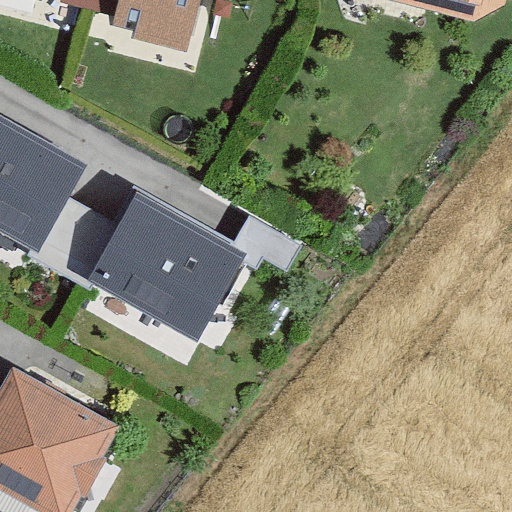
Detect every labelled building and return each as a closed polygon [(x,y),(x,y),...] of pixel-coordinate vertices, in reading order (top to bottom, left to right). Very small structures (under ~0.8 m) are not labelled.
[(0,0),(46,12),(48,0),(76,0),(132,14),(124,44),(189,61),(205,0),(0,0)] [(508,0),(388,0),(501,29),(508,0)] [(79,181),(0,138),(0,232),(40,254),(79,181)] [(241,272),(147,217),(105,289),(199,344),(241,272)] [(81,511),(117,450),(20,396),(0,431),(0,496),(28,511),(81,511)]
